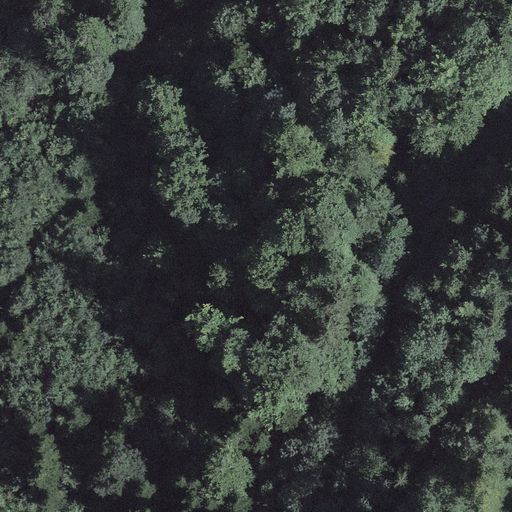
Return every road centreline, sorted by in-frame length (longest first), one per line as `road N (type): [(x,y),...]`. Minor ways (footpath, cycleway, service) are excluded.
road 1 (unclassified): [(511,122),(470,151),(421,214),(316,511)]
road 2 (unclassified): [(402,511),(511,327)]
